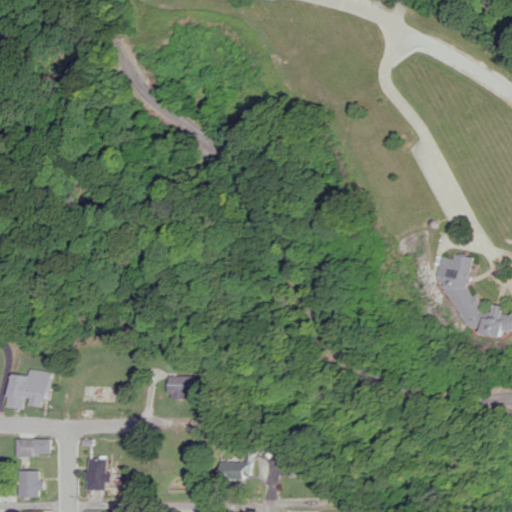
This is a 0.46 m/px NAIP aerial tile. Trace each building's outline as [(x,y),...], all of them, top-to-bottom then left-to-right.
[(464,288),(471,258),(456,254),(448,258),(441,256),(436,274),(460,327),(474,330),(474,335),(494,340),(495,334),(511,332),(511,299),(509,301),(510,313),(505,315),(497,316),(496,307),(488,308),(486,316),(479,320),(478,310),(472,296),(467,295),(464,288)] [(51,371),(29,370),(29,374),(13,374),(12,398),(50,398),(51,371)] [(192,396),(192,375),(163,375),(163,396),(192,396)] [(215,478),(248,479),(249,436),(232,435),(232,453),(240,453),(239,461),(215,460),(215,478)] [(21,453),(54,453),(54,438),(21,438),(21,453)] [(106,489),(106,458),(85,458),(85,489),(106,489)] [(44,479),(44,469),(24,469),(24,495),(47,495),(47,479),(44,479)]
